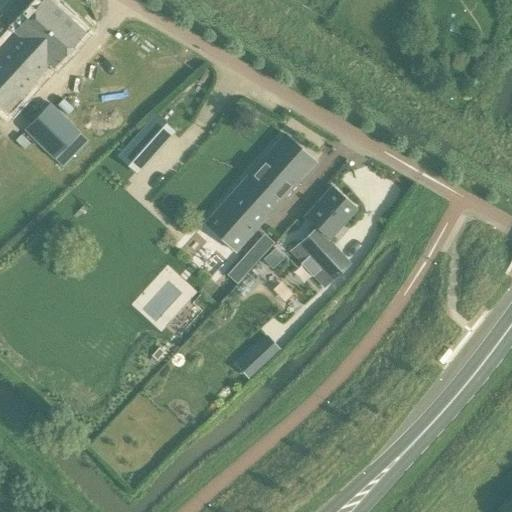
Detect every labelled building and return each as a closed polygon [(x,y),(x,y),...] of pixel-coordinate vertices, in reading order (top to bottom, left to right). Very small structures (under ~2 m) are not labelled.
[(51,65),(52,66),(84,32),(48,0),(43,0),(15,32),(15,33),(0,49),(0,105),(7,112),(51,65)] [(62,166),(87,141),(50,104),(25,129),(62,166)] [(235,251),(315,162),(284,134),(204,223),(235,251)] [(136,137),(118,157),(135,173),(153,153),(136,137)] [(315,228),(292,252),(325,288),(350,265),(329,241),(357,209),(332,186),(304,217),(315,228)] [(263,255),(253,247),(242,259),(252,267),(263,255)] [(276,249),(264,260),(272,269),(284,258),(276,249)] [(252,274),(236,288),(244,297),(260,282),(252,274)] [(277,331),(246,359),(257,371),(289,342),(277,331)] [(511,498),(508,493),(499,503),(504,511),(511,506),(511,498)]
